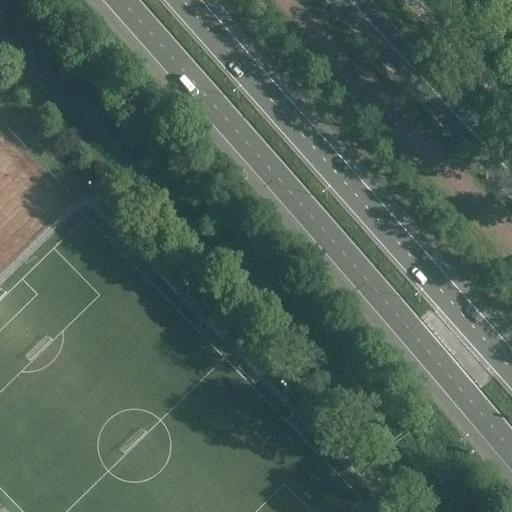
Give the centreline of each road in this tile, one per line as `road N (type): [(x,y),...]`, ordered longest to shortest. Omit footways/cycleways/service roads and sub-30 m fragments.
road 1 (trunk): [(118,0),(511,452)]
road 2 (trunk): [(511,372),(180,0)]
road 3 (tertiary): [(511,174),(347,0)]
